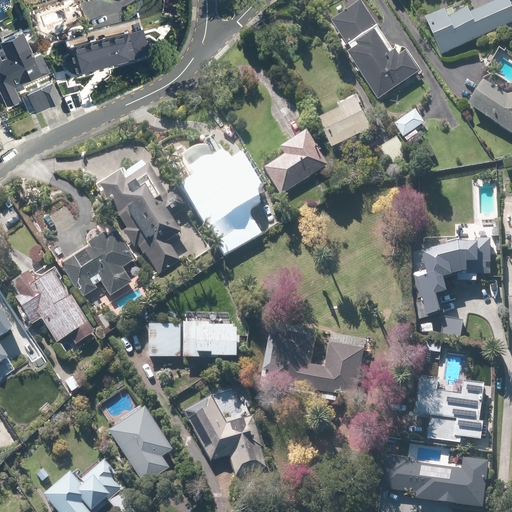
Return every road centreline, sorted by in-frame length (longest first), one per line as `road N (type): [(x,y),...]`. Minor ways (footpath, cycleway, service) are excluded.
road 1 (residential): [(200,46),(167,86),(0,165)]
road 2 (unknown): [(235,511),(136,354)]
